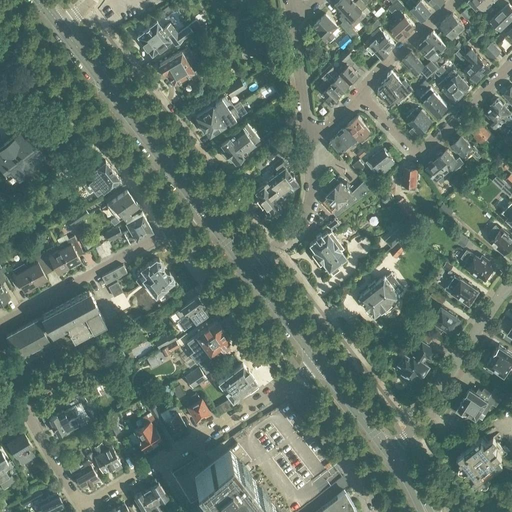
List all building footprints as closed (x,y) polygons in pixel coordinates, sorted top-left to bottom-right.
[(347,31),(351,28),(353,26),(354,27),(360,21),(340,0),(334,6),(344,16),(340,19),(343,23),(341,25),(347,31)] [(352,0),(340,0),(360,21),(370,12),(359,0),(358,0),(355,3),(352,0)] [(397,19),(389,26),(401,39),(415,26),(404,13),(403,14),(400,10),(404,6),(402,4),(398,0),(396,0),(388,8),(392,13),(396,9),(398,12),(394,15),(397,19)] [(411,8),(422,20),(431,12),(420,0),(416,4),(413,0),(412,0),(408,0),(406,2),(411,8)] [(481,0),(473,8),(476,11),(481,7),(484,10),(489,4),(493,0),(481,0)] [(491,19),(496,24),(500,28),(511,17),(511,5),(509,2),(491,19)] [(382,8),(375,15),(378,18),(385,11),(382,8)] [(466,9),(461,14),(467,20),(472,15),(466,9)] [(325,14),(314,25),(318,30),(318,31),(325,38),(326,37),(330,41),(334,37),(330,33),(337,26),(325,14)] [(447,19),(459,31),(464,27),(453,14),(447,19)] [(253,18),(240,20),(241,28),(243,28),(247,55),(263,53),(259,25),(254,26),(253,18)] [(197,19),(191,24),(178,34),(170,24),(163,29),(157,21),(137,37),(151,56),(171,40),(175,45),(195,30),(201,25),(197,19)] [(459,31),(447,19),(441,24),(453,38),(459,32),(459,31)] [(477,32),(471,26),(466,31),(472,37),(477,32)] [(351,28),(347,31),(354,40),(359,36),(351,28)] [(376,50),(382,57),(389,51),(388,51),(395,44),(383,32),(379,28),(369,38),(373,42),(366,47),(373,54),(376,50)] [(477,32),(472,37),(477,42),(485,35),(480,30),(477,32)] [(427,38),(419,46),(430,58),(430,57),(432,59),(434,61),(435,60),(439,56),(436,53),(436,52),(438,50),(439,51),(439,50),(442,53),(449,47),(446,44),(434,31),(427,37),(427,38)] [(200,35),(189,40),(193,47),(203,41),(200,35)] [(347,35),(338,43),(343,49),(352,41),(347,35)] [(463,46),(463,45),(460,41),(454,47),(458,51),(460,48),(463,46)] [(460,48),(484,73),(490,67),(479,55),(478,55),(471,48),(470,49),(466,45),(468,43),(467,42),(463,45),(463,46),(460,48)] [(492,42),(483,51),(492,61),(501,52),(492,42)] [(161,70),(165,72),(166,71),(173,82),(187,74),(190,72),(198,67),(200,66),(188,46),(188,47),(181,50),(159,63),(158,66),(161,70)] [(347,48),(340,56),(346,62),(354,54),(347,48)] [(456,52),(461,58),(468,65),(465,68),(476,80),(484,73),(460,48),(458,51),(456,52)] [(412,52),(402,61),(415,75),(420,70),(428,79),(434,73),(426,64),(424,65),(412,52)] [(432,59),(426,64),(434,73),(435,72),(438,69),(441,67),(435,60),(434,61),(432,59)] [(340,73),(350,83),(359,74),(349,65),(340,73)] [(323,79),(332,71),(328,67),(320,75),(323,79)] [(448,80),(461,94),(469,86),(457,74),(454,70),(446,78),(448,80)] [(190,72),(187,74),(190,81),(174,90),(183,105),(216,86),(207,71),(194,79),(190,72)] [(382,83),(383,85),(392,95),(404,85),(392,71),(388,74),(390,76),(382,83)] [(327,77),(342,92),(351,84),(350,83),(340,73),(340,74),(336,79),(331,73),(327,77)] [(277,81),(283,91),(289,87),(283,77),(277,81)] [(319,88),(323,92),(333,102),(342,93),(342,92),(327,77),(324,79),(326,81),(319,88)] [(239,79),(225,88),(231,97),(245,88),(239,79)] [(461,94),(448,80),(446,81),(444,79),(438,84),(442,88),(454,101),(461,94)] [(392,95),(383,85),(376,90),(389,105),(399,97),(401,100),(413,90),(410,86),(407,89),(405,87),(404,85),(392,95)] [(511,86),(503,94),(511,103),(511,86)] [(430,88),(421,98),(424,101),(437,115),(437,114),(441,114),(443,112),(443,109),(447,105),(434,91),(430,88)] [(200,124),(202,127),(233,106),(229,100),(228,101),(225,96),(222,98),(221,98),(215,102),(216,104),(213,107),(212,106),(196,116),(201,123),(200,124)] [(491,105),(493,106),(508,124),(511,127),(511,126),(511,117),(509,115),(511,113),(498,98),(491,105)] [(233,106),(202,127),(204,130),(205,129),(209,136),(225,125),(224,124),(228,122),(229,124),(236,120),(236,119),(239,117),(236,112),(237,112),(233,106)] [(508,124),(493,106),(485,113),(491,120),(490,121),(496,128),(498,126),(502,130),(508,124),(511,127),(508,124)] [(431,123),(430,122),(431,120),(422,110),(421,111),(417,107),(407,117),(410,121),(409,122),(418,133),(420,131),(421,132),(431,123)] [(347,125),(348,125),(360,140),(362,143),(373,134),(358,116),(347,125)] [(479,120),(470,129),(475,134),(474,136),(480,142),(485,138),(490,142),(495,137),(490,132),(479,120)] [(360,140),(348,125),(338,133),(338,134),(330,141),(341,153),(351,144),(353,146),(360,140)] [(245,127),(243,129),(242,128),(229,137),(221,143),(225,149),(224,149),(225,149),(221,153),(226,159),(230,156),(234,161),(243,155),(242,154),(255,145),(247,135),(250,134),(245,127)] [(0,164),(7,174),(13,182),(20,177),(45,158),(37,148),(39,147),(33,138),(31,139),(23,129),(0,146),(0,164)] [(462,136),(452,145),(463,156),(466,159),(475,150),(472,147),(462,136)] [(271,137),(263,143),(267,149),(275,143),(271,137)] [(275,158),(283,152),(278,146),(270,152),(275,158)] [(357,153),(361,158),(368,152),(364,148),(357,153)] [(374,172),(379,168),(381,166),(383,167),(385,165),(385,163),(391,158),(383,148),(371,158),(366,162),(374,172)] [(437,158),(451,173),(464,163),(460,158),(457,161),(455,159),(447,149),(437,158)] [(83,179),(83,178),(100,165),(99,165),(94,158),(87,164),(84,160),(74,168),(83,179)] [(451,173),(437,158),(427,167),(437,179),(441,183),(447,177),(451,173)] [(360,159),(352,165),(358,172),(365,166),(360,159)] [(122,182),(105,160),(99,165),(100,165),(83,178),(86,182),(83,184),(89,192),(92,189),(97,196),(113,183),(116,186),(122,182)] [(278,172),(255,190),(259,196),(255,200),(261,208),(266,205),(271,212),(280,206),(278,204),(282,201),(280,199),(298,185),(285,167),(287,166),(284,161),(275,168),(278,172)] [(417,168),(405,167),(404,176),(402,176),(402,183),(402,188),(409,189),(409,188),(416,189),(416,184),(417,168)] [(46,195),(61,184),(54,175),(40,186),(46,195)] [(321,200),(323,202),(332,212),(333,211),(337,215),(345,209),(343,207),(341,204),(343,202),(348,207),(358,199),(352,193),(347,188),(350,185),(347,182),(345,185),(339,179),(338,179),(336,178),(336,177),(323,189),(328,194),(321,200)] [(460,183),(455,177),(451,181),(456,187),(460,183)] [(365,181),(355,190),(362,197),(371,191),(365,181)] [(511,188),(507,184),(502,188),(510,196),(511,194),(511,188)] [(127,190),(107,205),(115,217),(110,220),(113,225),(124,217),(125,218),(132,214),(129,210),(137,205),(127,190)] [(403,199),(397,203),(405,216),(412,212),(403,199)] [(443,204),(439,209),(448,217),(453,212),(443,204)] [(84,209),(67,221),(71,227),(76,223),(88,214),(84,209)] [(142,212),(126,222),(130,230),(124,233),(129,243),(152,230),(142,212)] [(335,219),(328,224),(332,230),(334,228),(334,229),(338,226),(338,225),(339,224),(335,219)] [(385,242),(391,248),(411,231),(404,224),(385,242)] [(496,225),(488,234),(493,239),(491,242),(504,254),(511,245),(511,237),(502,229),(501,230),(496,225)] [(118,227),(105,234),(109,241),(121,235),(118,227)] [(457,230),(451,238),(463,247),(469,239),(457,230)] [(343,248),(339,242),(331,231),(328,233),(327,232),(322,236),(320,234),(316,237),(317,239),(310,244),(328,270),(329,270),(332,274),(339,269),(336,265),(346,258),(341,250),(343,248)] [(59,250),(69,267),(80,260),(78,257),(83,254),(74,236),(68,239),(66,234),(56,240),(59,244),(57,245),(59,250)] [(86,250),(92,246),(87,237),(81,241),(86,250)] [(95,247),(100,245),(101,244),(97,238),(91,241),(95,247)] [(400,242),(386,255),(394,263),(407,250),(400,242)] [(57,273),(69,267),(59,250),(48,256),(46,251),(41,254),(50,272),(55,269),(57,273)] [(464,260),(468,262),(465,266),(468,267),(467,268),(472,271),(471,273),(477,277),(479,275),(485,279),(493,268),(487,264),(489,261),(482,257),(481,259),(476,255),(475,256),(469,252),(466,250),(461,258),(464,260)] [(37,262),(26,268),(35,285),(47,279),(45,275),(50,272),(41,254),(35,257),(37,262)] [(144,282),(155,296),(167,287),(166,286),(173,281),(173,278),(169,272),(166,272),(163,268),(163,264),(159,259),(156,259),(149,264),(148,263),(141,269),(136,273),(140,278),(136,281),(139,286),(144,282)] [(444,260),(440,265),(450,271),(453,267),(444,260)] [(24,264),(13,270),(7,273),(16,290),(22,287),(24,291),(35,285),(26,268),(24,264)] [(127,272),(124,268),(123,265),(102,277),(106,284),(127,272)] [(0,304),(9,299),(0,283),(0,282),(5,280),(0,270),(0,304)] [(455,275),(451,281),(446,288),(454,293),(469,303),(478,290),(461,279),(455,275)] [(386,276),(360,295),(375,315),(383,309),(386,313),(396,305),(393,301),(401,295),(396,288),(398,286),(393,280),(390,282),(386,276)] [(123,292),(120,286),(117,282),(108,287),(114,297),(123,292)] [(88,291),(6,335),(18,358),(23,355),(26,362),(72,337),(74,340),(105,324),(97,308),(97,307),(88,291)] [(434,291),(431,296),(442,304),(446,299),(434,291)] [(177,310),(175,312),(183,323),(185,321),(188,326),(193,323),(208,312),(202,303),(202,302),(202,299),(200,296),(197,296),(181,307),(177,310)] [(434,308),(430,313),(435,317),(433,319),(451,331),(455,325),(457,326),(459,322),(458,320),(459,319),(442,307),(439,311),(434,308)] [(194,337),(187,342),(194,352),(190,355),(195,361),(199,359),(200,360),(198,361),(201,365),(207,361),(204,357),(210,353),(220,346),(223,350),(230,345),(227,341),(228,340),(220,329),(222,327),(217,320),(208,326),(194,337)] [(140,321),(129,327),(133,333),(143,327),(140,321)] [(421,330),(413,341),(419,345),(422,341),(429,345),(434,338),(421,330)] [(165,335),(155,341),(159,348),(177,338),(174,334),(167,338),(165,335)] [(175,341),(161,349),(164,355),(170,352),(179,347),(175,341)] [(406,354),(399,363),(406,368),(403,372),(404,373),(403,374),(403,375),(403,376),(404,377),(404,378),(405,379),(406,379),(407,380),(408,380),(409,379),(410,379),(411,378),(418,382),(429,366),(423,362),(427,357),(430,359),(435,351),(422,343),(412,358),(406,354)] [(495,352),(487,363),(489,365),(486,369),(492,373),(495,369),(504,375),(511,365),(511,353),(499,345),(494,352),(495,352)] [(84,360),(85,360),(89,357),(85,349),(80,352),(84,360)] [(101,378),(89,357),(85,360),(97,381),(101,378)] [(242,364),(218,382),(232,401),(247,389),(250,393),(258,387),(255,383),(257,382),(252,376),(252,375),(248,370),(247,370),(242,364)] [(199,368),(185,377),(193,387),(206,378),(199,368)] [(163,387),(168,397),(174,393),(169,383),(163,387)] [(101,394),(95,384),(82,391),(87,401),(101,394)] [(178,386),(173,389),(178,398),(183,394),(181,390),(178,386)] [(511,397),(495,387),(492,392),(484,387),(482,391),(478,388),(476,391),(471,388),(465,396),(459,406),(459,407),(456,411),(463,416),(466,411),(467,412),(467,411),(476,418),(480,412),(485,415),(492,404),(496,406),(501,399),(507,403),(511,399),(511,397)] [(195,394),(187,399),(190,405),(188,406),(196,420),(197,419),(199,420),(202,418),(202,416),(209,412),(206,407),(207,407),(205,403),(204,403),(201,398),(199,400),(195,394)] [(340,470),(287,402),(232,436),(237,443),(229,449),(277,511),(296,511),(343,476),(340,470)] [(72,428),(79,423),(81,427),(90,422),(81,404),(73,408),(68,410),(64,413),(63,411),(53,417),(51,414),(49,416),(48,415),(42,419),(47,428),(53,425),(58,435),(60,438),(74,431),(72,428)] [(157,423),(164,419),(162,415),(156,405),(149,409),(151,412),(156,420),(157,423)] [(176,406),(168,410),(172,416),(162,421),(170,434),(173,433),(174,434),(184,429),(183,427),(185,425),(178,413),(180,411),(176,406)] [(137,424),(139,428),(134,432),(143,447),(148,444),(151,448),(158,444),(155,440),(156,439),(160,436),(156,429),(155,429),(151,423),(155,421),(151,415),(137,424)] [(112,422),(106,425),(111,435),(117,432),(112,422)] [(24,433),(7,444),(17,458),(22,465),(36,456),(31,449),(34,448),(24,433)] [(493,438),(486,443),(482,438),(481,439),(481,438),(480,439),(476,443),(475,443),(475,444),(466,451),(457,457),(463,464),(460,467),(459,467),(459,468),(459,469),(459,470),(459,471),(459,472),(460,472),(460,473),(461,473),(462,473),(463,473),(464,473),(464,472),(465,473),(464,473),(465,474),(468,471),(472,476),(470,478),(476,486),(480,482),(482,485),(483,486),(484,486),(484,487),(485,487),(486,487),(487,486),(488,486),(488,485),(489,485),(489,484),(489,483),(489,482),(488,482),(488,481),(489,481),(487,477),(496,470),(497,470),(497,469),(501,465),(502,466),(502,465),(503,464),(498,458),(502,455),(498,450),(501,448),(502,449),(502,448),(497,441),(496,442),(493,438)] [(99,445),(94,448),(98,454),(95,455),(103,471),(113,466),(116,470),(122,466),(120,463),(120,462),(112,446),(103,451),(99,445)] [(0,483),(9,478),(5,471),(13,466),(10,461),(8,462),(0,449),(0,483)] [(250,511),(277,511),(229,449),(212,462),(250,511)] [(95,459),(92,453),(87,456),(90,462),(95,459)] [(223,511),(250,511),(212,462),(204,468),(198,457),(172,473),(190,502),(207,492),(223,511)] [(88,461),(80,466),(77,461),(67,468),(72,476),(73,475),(75,474),(83,488),(99,479),(91,465),(90,465),(88,461)] [(151,487),(146,490),(160,511),(163,510),(159,502),(167,497),(158,482),(157,482),(155,479),(150,482),(152,486),(151,486),(151,487)] [(42,480),(28,487),(31,493),(45,486),(42,480)] [(40,490),(21,500),(24,506),(43,496),(40,490)] [(160,511),(146,490),(141,493),(141,492),(134,497),(143,511),(151,507),(150,507),(152,506),(155,511),(160,511)] [(354,511),(351,504),(344,491),(333,499),(326,504),(315,511),(354,511)] [(39,501),(44,511),(54,511),(64,507),(57,492),(39,501)] [(200,504),(201,504),(204,509),(214,502),(210,496),(200,504)] [(129,511),(124,503),(116,509),(115,508),(109,511),(129,511)]
